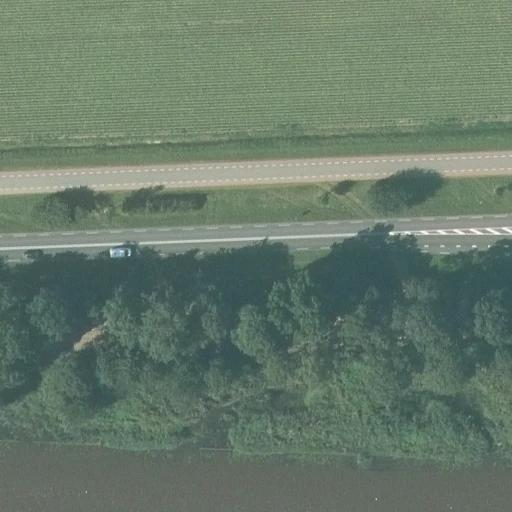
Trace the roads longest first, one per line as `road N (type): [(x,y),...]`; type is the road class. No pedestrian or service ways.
road 1 (unclassified): [(0,185),(511,162)]
road 2 (primary): [(0,249),(511,231)]
